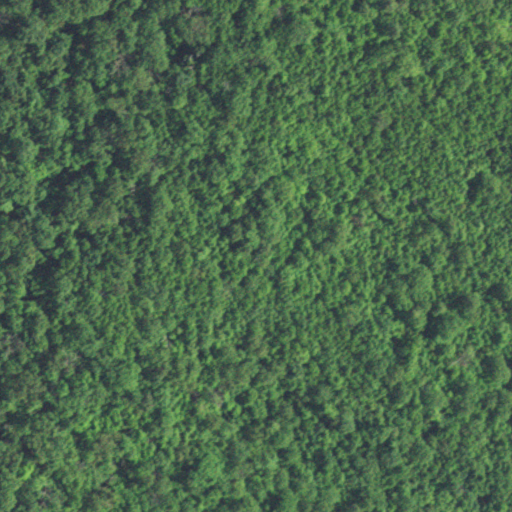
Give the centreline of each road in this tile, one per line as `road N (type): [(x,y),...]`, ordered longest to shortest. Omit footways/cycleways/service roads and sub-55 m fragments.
road 1 (track): [(88,201),(108,136),(64,0)]
road 2 (track): [(0,306),(64,254),(88,201)]
